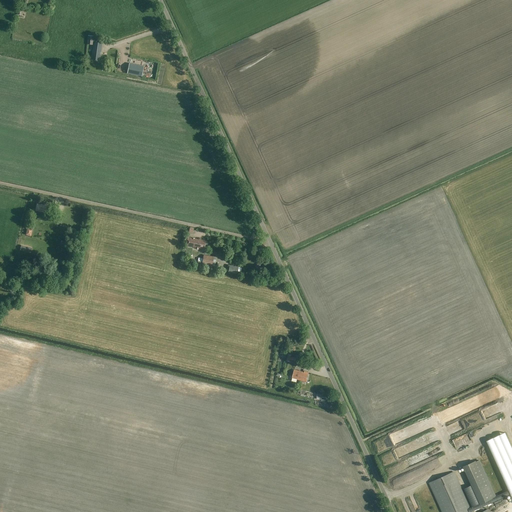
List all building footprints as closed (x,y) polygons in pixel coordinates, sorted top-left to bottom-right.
[(102,43),(94,42),(91,58),(93,58),(93,60),(99,61),(102,43)] [(141,78),(143,69),(128,66),(126,76),(141,78)] [(44,206),(37,204),(35,211),(49,214),(50,206),(44,205),(44,206)] [(26,226),(24,233),(29,235),(32,228),(26,226)] [(198,247),(197,248),(203,249),(205,241),(194,239),(194,240),(187,239),(186,246),(196,248),(196,247),(198,247)] [(213,257),(203,255),(202,264),(212,266),(213,257)] [(306,359),(304,366),(306,366),(308,362),(312,363),(312,361),(309,360),(310,357),(308,357),(307,360),(306,359)] [(297,379),(300,380),(302,372),(294,370),(291,381),(296,383),(297,379)] [(302,372),(300,380),(306,382),(309,373),(304,371),(304,372),(302,372)] [(487,441),(508,496),(511,494),(511,451),(506,434),(487,441)] [(479,460),(463,467),(480,505),(493,499),(492,498),(495,497),(479,460)] [(411,476),(426,470),(423,464),(409,470),(411,474),(409,475),(411,479),(412,478),(411,476)] [(404,474),(390,481),(392,485),(406,479),(404,474)] [(471,511),(454,474),(431,484),(443,511),(471,511)]
